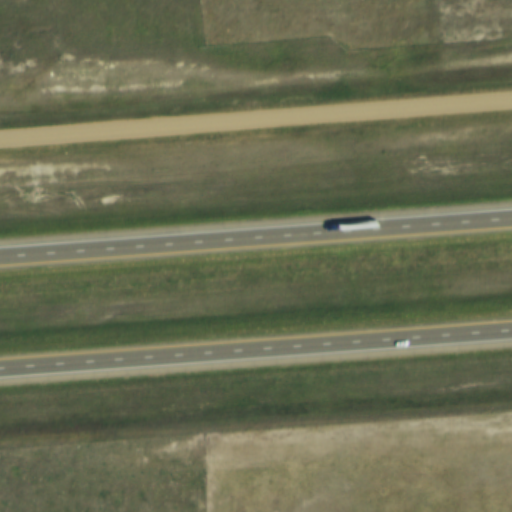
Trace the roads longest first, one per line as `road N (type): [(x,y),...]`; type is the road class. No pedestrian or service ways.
road 1 (motorway): [(511,221),(0,259)]
road 2 (motorway): [(0,372),(511,334)]
road 3 (residential): [(0,138),(511,101)]
